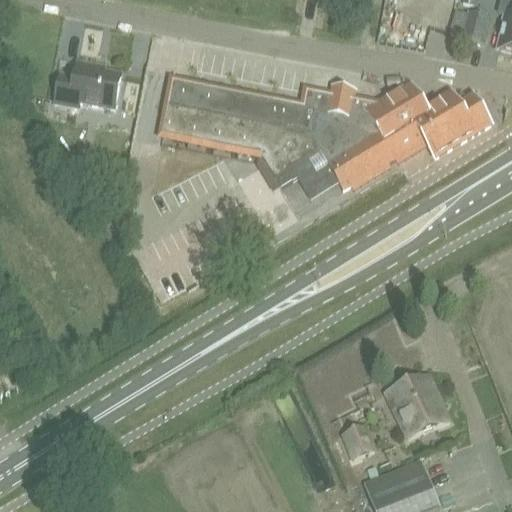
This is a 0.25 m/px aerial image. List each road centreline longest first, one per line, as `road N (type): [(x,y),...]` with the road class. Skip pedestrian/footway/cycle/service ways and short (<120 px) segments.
road 1 (secondary): [(0,485),(511,174)]
road 2 (unclassified): [(511,96),(37,0)]
